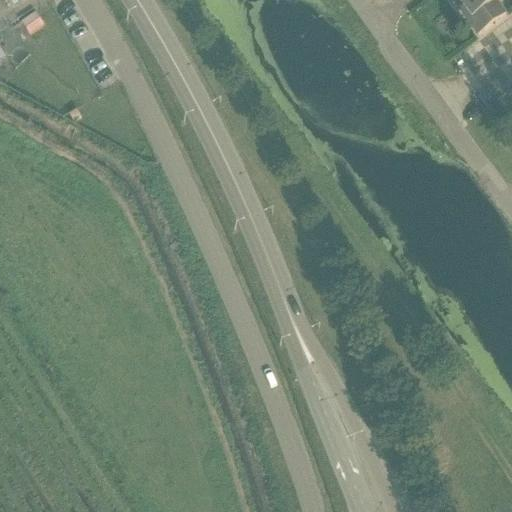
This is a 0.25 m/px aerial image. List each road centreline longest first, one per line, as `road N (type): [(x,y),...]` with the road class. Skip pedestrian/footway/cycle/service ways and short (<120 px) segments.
road 1 (unclassified): [(314,511),(254,349),(77,0)]
road 2 (secondary): [(301,343),(263,242),(136,0)]
road 3 (unclassified): [(511,211),(352,0)]
road 4 (secondary): [(396,511),(336,387),(301,343)]
road 5 (secondary): [(301,343),(364,511)]
